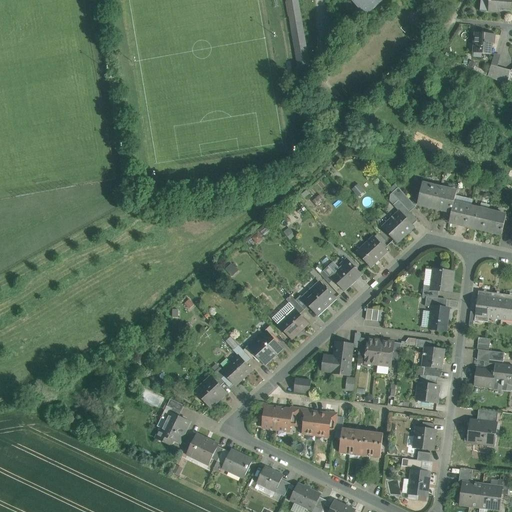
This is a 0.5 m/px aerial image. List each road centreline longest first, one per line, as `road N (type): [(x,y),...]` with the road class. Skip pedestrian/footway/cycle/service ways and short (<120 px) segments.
road 1 (residential): [(396,511),(236,434),(234,423),(427,240),(473,247)]
road 2 (residential): [(473,247),(434,511)]
